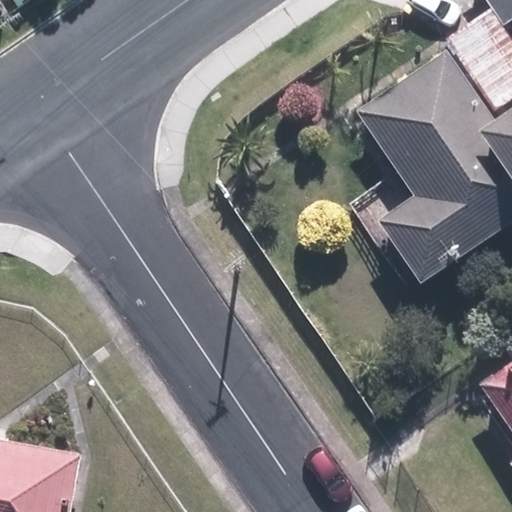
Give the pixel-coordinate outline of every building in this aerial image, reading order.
[(511,0),(497,0),(511,20),(511,0)] [(511,30),(496,9),(455,40),(503,106),(511,99),(511,30)] [(511,225),(511,114),(505,119),(456,47),(364,110),(421,194),(386,217),(430,281),(511,225)] [(511,364),(488,381),(511,417),(511,364)] [(0,436),(0,511),(80,511),(91,452),(0,436)]
